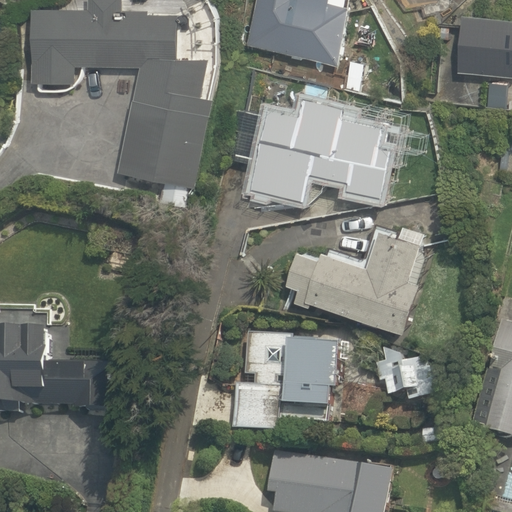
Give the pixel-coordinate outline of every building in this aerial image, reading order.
[(121,170),(199,185),(217,100),(204,98),(211,58),(179,58),(181,14),(150,13),(150,10),(123,10),(123,0),(90,0),(91,9),(35,7),(35,81),(78,82),(77,66),(143,67),(121,170)] [(259,0),(250,45),(294,54),(294,57),(304,59),(304,56),(341,64),(354,4),(349,3),(350,0),(259,0)] [(511,17),(465,14),(460,71),(511,75),(511,17)] [(239,160),(260,164),(256,184),(309,197),(316,170),(353,178),(352,186),(388,194),(393,166),(400,168),(408,126),(396,123),(397,118),(348,109),(349,106),(307,98),(303,116),(273,110),(272,116),(249,112),(239,160)] [(511,172),(511,125),(510,125),(500,170),(511,172)] [(324,257),(301,249),(291,282),(303,285),(300,298),(314,303),(316,297),(410,327),(425,281),(423,280),(431,254),(429,248),(424,246),(426,241),(423,240),(427,233),(405,227),(403,233),(384,228),(372,264),(327,250),(324,257)] [(511,322),(505,320),(476,422),(487,426),(486,427),(511,434),(511,322)] [(0,411),(24,412),(24,403),(76,404),(76,408),(109,409),(109,362),(54,362),(54,334),(51,334),(51,326),(0,325),(0,411)] [(257,383),(238,382),(235,429),(285,433),(287,402),(335,406),(336,387),(342,387),(345,343),(296,340),(297,335),(250,332),(247,375),(257,376),(257,383)] [(436,358),(392,356),(390,397),(434,399),(436,358)] [(390,511),(397,469),(328,457),(327,462),(278,454),(272,492),(280,493),(277,511),(282,511),(390,511)]
